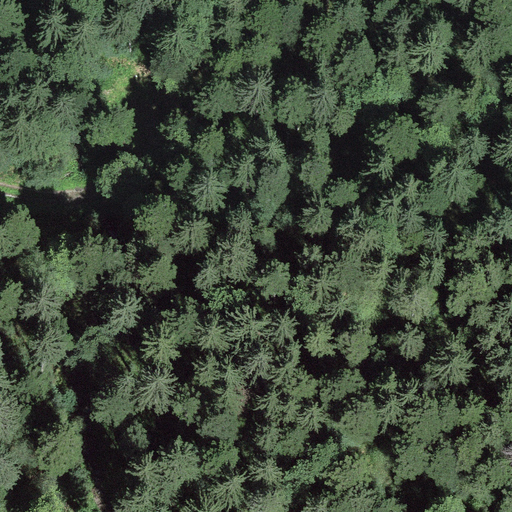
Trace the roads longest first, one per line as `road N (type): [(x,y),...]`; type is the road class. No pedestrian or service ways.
road 1 (track): [(511,209),(413,250),(306,334),(180,511)]
road 2 (track): [(0,186),(92,198),(126,183),(287,0)]
